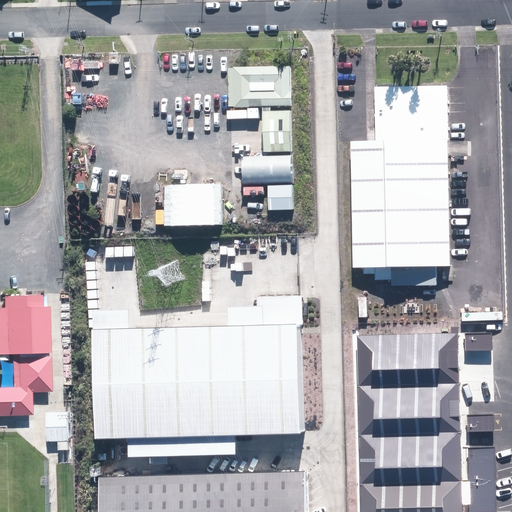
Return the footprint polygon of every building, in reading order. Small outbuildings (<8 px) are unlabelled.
[(289,72),(241,73),(242,109),(290,108),(289,72)] [(449,89),(374,90),(374,144),(450,143),(449,89)] [(288,115),(258,115),(259,157),(288,157),(288,115)] [(374,144),(348,145),(350,272),(452,270),(450,143),(374,144)] [(293,166),(242,166),(241,190),(293,191),(293,166)] [(243,205),(226,204),(226,224),(243,225),(243,205)] [(474,210),(457,209),(456,231),(473,232),(474,210)] [(0,421),(28,420),(27,394),(45,394),(43,307),(0,307),(0,421)] [(466,351),(492,349),(491,332),(465,334),(466,351)] [(476,511),(496,511),(494,448),(459,449),(459,431),(495,430),(494,414),(460,415),(457,334),(357,337),(362,511),(476,511)] [(74,411),(49,410),(49,438),(74,438),(74,411)] [(311,511),(310,473),(98,481),(98,511),(311,511)]
